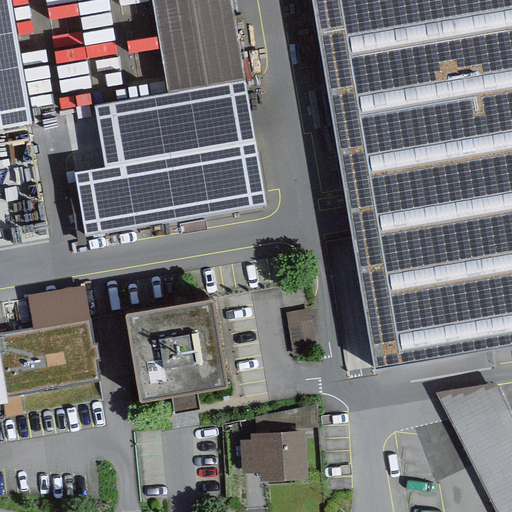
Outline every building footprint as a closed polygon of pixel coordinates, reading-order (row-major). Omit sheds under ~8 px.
[(9,0),(0,0),(0,129),(29,125),(9,0)] [(49,0),(61,83),(84,66),(92,65),(94,79),(80,89),(126,82),(118,27),(86,32),(81,0),(49,0)] [(155,0),(172,94),(247,81),(232,0),(155,0)] [(511,0),(314,0),(377,370),(511,347),(511,0)] [(67,244),(264,211),(247,106),(50,138),(67,244)] [(148,404),(230,391),(216,305),(134,319),(148,404)] [(310,307),(286,312),(294,356),(306,353),(305,345),(316,343),(310,307)] [(0,341),(0,367),(6,401),(96,386),(86,326),(0,341)] [(0,417),(8,417),(6,401),(0,367),(0,417)] [(495,511),(511,511),(511,414),(497,383),(437,394),(495,511)] [(263,482),(307,479),(304,435),(242,439),(244,472),(262,471),(263,482)]
